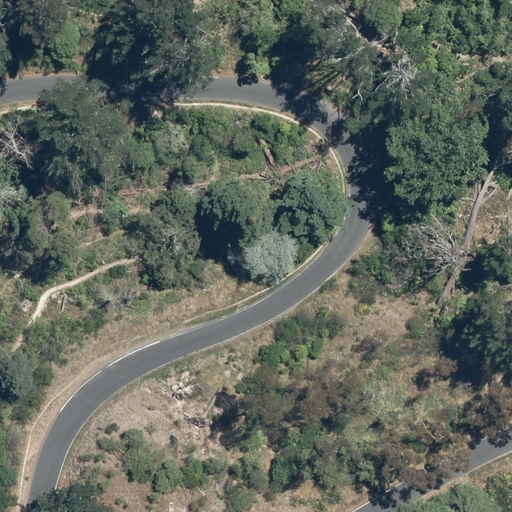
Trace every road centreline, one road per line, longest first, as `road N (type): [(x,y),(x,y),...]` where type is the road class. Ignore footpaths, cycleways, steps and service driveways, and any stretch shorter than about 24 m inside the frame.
road 1 (tertiary): [(0,92),(103,86),(265,94),(333,125),(360,171),(355,223),(313,278),(268,309),(124,370),(84,401),(57,442),(38,511)]
road 2 (tertiary): [(369,511),(511,438)]
